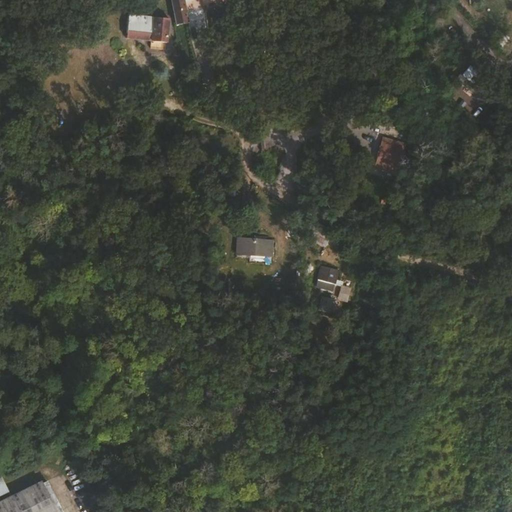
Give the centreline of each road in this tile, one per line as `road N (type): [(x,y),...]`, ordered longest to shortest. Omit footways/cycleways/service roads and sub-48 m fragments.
road 1 (track): [(511,294),(280,202),(252,184),(237,133),(158,98),(139,68)]
road 2 (unknown): [(292,206),(241,15)]
